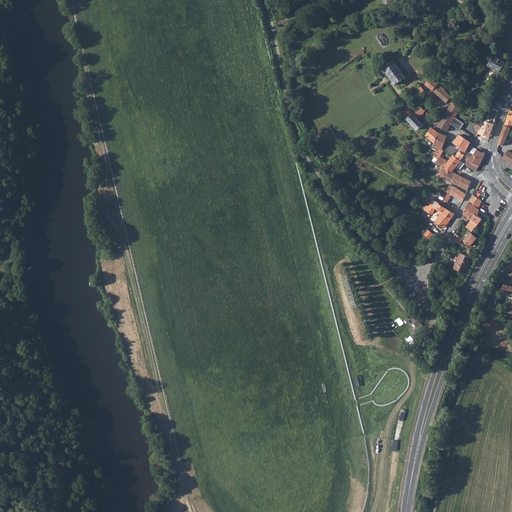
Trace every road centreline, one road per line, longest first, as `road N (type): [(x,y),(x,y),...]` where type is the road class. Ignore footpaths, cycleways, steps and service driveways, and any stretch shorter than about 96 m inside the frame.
road 1 (tertiary): [(511,212),(470,282),(434,368),(410,483)]
road 2 (track): [(381,255),(349,221),(302,144),(262,0)]
road 3 (tertiary): [(410,483),(461,329),(511,229)]
road 4 (residential): [(494,172),(476,180),(412,286),(381,255)]
